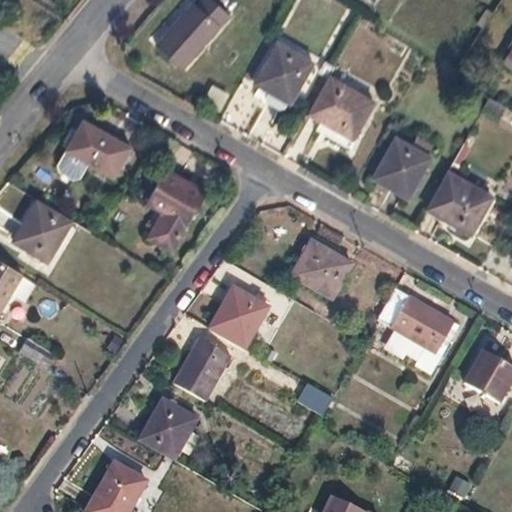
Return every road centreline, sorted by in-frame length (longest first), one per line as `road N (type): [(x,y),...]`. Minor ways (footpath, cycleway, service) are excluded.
road 1 (residential): [(266,176),(26,511)]
road 2 (residential): [(266,176),(511,309)]
road 3 (residential): [(68,62),(266,176)]
